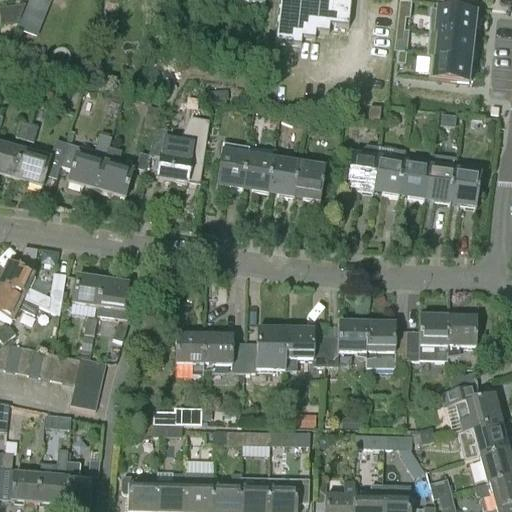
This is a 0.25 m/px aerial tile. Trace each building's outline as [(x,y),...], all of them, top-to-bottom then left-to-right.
[(234,0),(220,0),(220,7),(233,9),(234,0)] [(278,0),(273,47),(300,50),(301,42),(314,43),(315,36),(328,37),(329,29),(347,31),(350,0),(278,0)] [(409,21),(411,4),(399,3),(397,20),(405,20),(405,21),(409,21)] [(0,27),(16,25),(23,8),(0,10),(0,27)] [(430,12),(428,35),(474,41),(477,17),(430,12)] [(397,20),(395,32),(403,33),(405,21),(405,20),(397,20)] [(395,32),(394,44),(402,45),(403,33),(395,32)] [(428,35),(425,59),(430,60),(430,59),(472,63),(474,41),(428,35)] [(397,55),(396,67),(397,67),(404,68),(405,56),(397,55)] [(430,60),(427,82),(469,87),(472,63),(430,59),(430,60)] [(53,95),(41,92),(36,109),(48,112),(53,95)] [(228,102),(228,92),(206,94),(207,104),(228,102)] [(379,126),(380,112),(368,110),(367,125),(379,126)] [(24,144),(28,129),(19,126),(15,142),(24,144)] [(37,131),(28,129),(24,144),(33,147),(37,131)] [(156,132),(147,160),(148,160),(159,161),(156,184),(185,188),(186,184),(199,186),(205,151),(191,149),(189,149),(191,137),(172,134),(156,132)] [(103,167),(104,167),(108,151),(111,142),(98,139),(93,156),(66,148),(59,171),(71,174),(67,187),(95,195),(103,167)] [(0,180),(12,184),(20,155),(0,149),(0,180)] [(240,197),(247,154),(221,149),(220,156),(214,193),(240,197)] [(371,199),(377,152),(366,150),(361,154),(360,160),(350,158),(344,195),(371,199)] [(103,167),(95,195),(123,204),(131,175),(116,171),(121,155),(108,151),(104,167),(103,167)] [(405,156),(377,152),(371,199),(396,203),(402,166),(404,167),(405,156)] [(273,158),(247,154),(240,197),(266,201),(272,164),(273,158)] [(20,155),(12,184),(40,192),(49,163),(20,155)] [(148,160),(147,160),(139,157),(135,173),(144,175),(148,160)] [(430,158),(428,170),(422,207),(448,211),(453,174),(455,162),(430,158)] [(272,164),(266,201),(292,205),(298,168),(272,164)] [(428,170),(404,167),(402,166),(396,203),(422,207),(428,170)] [(324,172),(298,168),(292,205),(318,209),(324,172)] [(453,174),(448,211),(474,215),(480,178),(453,174)] [(7,268),(0,282),(0,293),(39,311),(47,315),(58,320),(65,280),(52,278),(49,303),(26,292),(32,279),(7,268)] [(97,313),(101,285),(75,281),(71,309),(97,313)] [(101,285),(97,313),(96,321),(128,326),(134,305),(124,304),(127,289),(101,285)] [(0,293),(0,322),(10,327),(17,312),(35,320),(26,339),(37,344),(49,317),(38,312),(39,311),(0,293)] [(406,337),(405,365),(417,366),(418,351),(434,351),(434,366),(446,366),(447,322),(418,321),(418,337),(406,337)] [(447,322),(446,366),(446,363),(458,361),(458,352),(475,353),(475,323),(447,322)] [(93,341),(95,325),(85,323),(83,339),(93,341)] [(324,343),(324,371),(336,371),(336,357),(365,358),(366,328),(337,327),(336,344),(324,343)] [(121,347),(126,331),(116,328),(112,344),(121,347)] [(366,328),(364,365),(365,365),(365,374),(394,374),(394,365),(405,365),(406,337),(394,337),(394,329),(366,328)] [(0,337),(0,346),(2,348),(14,339),(8,331),(0,337)] [(255,349),(243,349),(242,377),(254,377),(254,375),(283,376),(284,334),(255,333),(255,349)] [(313,335),(284,334),(283,376),(295,376),(296,364),(312,365),(312,370),(324,371),(324,343),(313,343),(313,335)] [(202,370),(203,340),(174,339),(173,369),(193,370),(192,379),(202,379),(202,370)] [(90,358),(93,341),(82,340),(80,357),(90,358)] [(232,341),(203,340),(202,370),(231,371),(231,377),(242,377),(243,349),(231,348),(232,341)] [(0,373),(3,374),(9,349),(3,348),(0,349),(0,373)] [(9,349),(3,374),(15,377),(20,352),(9,349)] [(20,352),(15,377),(26,380),(32,354),(20,352)] [(32,354),(26,380),(38,382),(43,357),(32,354)] [(55,359),(43,357),(38,382),(49,385),(55,359)] [(55,359),(49,385),(61,388),(66,362),(55,359)] [(66,362),(61,388),(73,390),(74,386),(77,374),(79,365),(66,362)] [(79,362),(79,365),(77,374),(102,380),(105,368),(79,362)] [(102,380),(77,374),(74,386),(100,392),(102,380)] [(452,396),(473,390),(470,378),(449,384),(452,396)] [(74,386),(73,390),(71,398),(97,404),(100,392),(74,386)] [(473,390),(452,396),(440,399),(444,412),(454,410),(462,438),(471,435),(471,434),(500,427),(493,399),(477,403),(473,390)] [(97,404),(71,398),(68,410),(94,416),(97,404)] [(201,414),(201,425),(211,425),(211,415),(201,414)] [(201,418),(172,417),(152,416),(151,429),(165,429),(180,430),(200,430),(201,418)] [(362,422),(341,421),(341,434),(362,434),(362,422)] [(507,454),(500,427),(471,434),(471,435),(478,461),(507,454)] [(151,441),(151,429),(137,428),(136,443),(151,444),(151,441)] [(165,429),(151,429),(151,441),(165,442),(165,429)] [(165,429),(165,442),(180,442),(180,430),(165,429)] [(419,435),(423,447),(434,444),(431,432),(419,435)] [(213,436),(213,449),(226,449),(226,436),(213,436)] [(240,437),(226,436),(226,449),(240,450),(240,437)] [(240,437),(240,450),(254,450),(254,437),(240,437)] [(254,437),(254,450),(270,451),(270,437),(254,437)] [(309,439),(297,438),(297,447),(309,447),(309,439)] [(368,453),(368,440),(354,440),(354,452),(359,453),(368,453)] [(381,441),(368,440),(368,453),(381,454),(381,441)] [(396,441),(381,441),(381,454),(396,454),(396,441)] [(411,441),(396,441),(396,454),(410,455),(411,441)] [(4,457),(12,458),(14,458),(15,446),(5,446),(4,457)] [(38,481),(36,508),(61,511),(65,467),(66,467),(67,455),(56,454),(55,469),(40,468),(38,481)] [(511,473),(507,454),(478,461),(485,489),(511,481),(511,473)] [(88,464),(87,480),(97,481),(99,465),(100,457),(89,456),(88,464)] [(12,458),(2,457),(0,474),(11,475),(12,458)] [(79,468),(66,467),(65,467),(61,511),(74,511),(87,511),(90,485),(77,484),(79,468)] [(36,508),(38,481),(12,478),(10,506),(36,508)] [(155,489),(154,511),(182,511),(184,478),(172,478),(171,490),(155,489)] [(184,478),(182,511),(210,511),(211,491),(212,479),(184,478)] [(154,511),(155,489),(156,481),(123,481),(121,483),(120,495),(123,498),(126,498),(126,511),(154,511)] [(321,502),(324,502),(324,501),(324,482),(313,481),(313,505),(321,505),(321,502)] [(511,481),(485,489),(473,491),(476,501),(478,501),(491,498),(491,500),(494,511),(505,511),(511,510),(511,481)] [(239,491),(238,511),(266,511),(267,492),(268,483),(240,483),(240,485),(239,491)] [(268,483),(267,492),(266,511),(295,511),(296,509),(308,510),(309,485),(268,483)] [(436,501),(449,498),(446,484),(426,489),(431,505),(437,503),(436,501)] [(211,491),(210,511),(238,511),(239,491),(240,485),(231,485),(231,491),(211,491)] [(324,501),(323,511),(352,511),(353,502),(353,488),(342,488),(342,502),(324,501)] [(369,502),(353,502),(352,511),(379,511),(380,490),(369,490),(369,502)] [(380,490),(379,511),(408,511),(409,504),(409,491),(391,490),(380,490)] [(436,501),(437,503),(438,511),(449,511),(453,511),(449,498),(436,501)]
